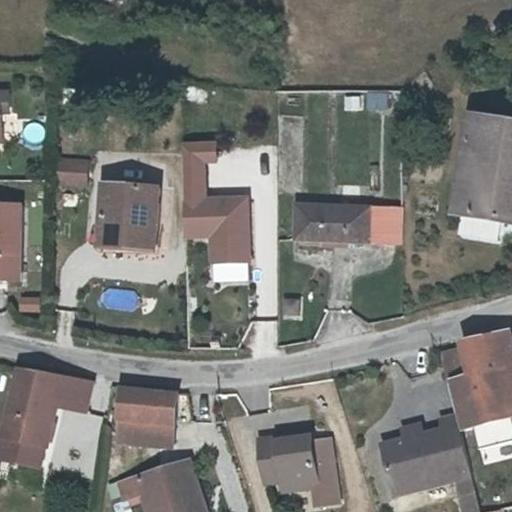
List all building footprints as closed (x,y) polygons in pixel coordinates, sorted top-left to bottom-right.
[(16,101),(4,102),(5,125),(17,126),(16,101)] [(367,101),(366,117),(387,119),(388,103),(367,101)] [(462,214),(511,222),(511,124),(477,118),(476,122),(462,214)] [(186,143),(189,241),(215,241),(216,284),(257,283),(254,195),(213,196),(212,164),(225,163),(225,142),(186,143)] [(89,163),(63,163),(62,184),(89,184),(89,163)] [(110,184),(109,248),(164,251),(167,187),(110,184)] [(304,204),(302,238),(327,239),(326,246),(352,249),(352,239),(406,242),(405,206),(304,204)] [(0,293),(24,293),(26,217),(0,216),(0,293)] [(23,313),(45,313),(45,296),(24,296),(23,313)] [(303,319),(303,298),(285,298),(284,319),(303,319)] [(278,353),(278,321),(250,320),(249,352),(278,353)] [(463,350),(471,378),(511,365),(511,360),(508,345),(511,344),(511,332),(511,330),(462,344),(463,350)] [(453,383),(471,378),(463,350),(441,355),(448,384),(453,383)] [(511,365),(471,378),(453,383),(479,472),(488,470),(486,463),(490,460),(481,431),(511,421),(511,415),(504,387),(511,384),(511,365)] [(7,439),(4,458),(46,468),(50,446),(57,409),(59,397),(86,399),(90,381),(17,372),(6,439),(7,439)] [(119,415),(177,421),(180,390),(122,385),(119,415)] [(59,397),(57,409),(84,412),(86,399),(59,397)] [(174,444),(177,421),(119,415),(117,437),(174,444)] [(385,453),(395,491),(455,478),(457,486),(474,482),(458,421),(442,426),(446,439),(425,444),(407,448),(385,453)] [(422,433),(404,438),(407,448),(425,444),(422,433)] [(269,489),(286,488),(288,495),(318,493),(317,477),(315,452),(315,447),(284,449),(283,445),(265,446),(269,489)] [(333,451),(315,452),(317,477),(334,476),(333,451)] [(152,511),(210,511),(196,466),(143,482),(152,511)] [(337,511),(334,476),(317,477),(318,493),(319,511),(337,511)] [(397,500),(457,486),(455,478),(395,491),(397,500)] [(481,511),(479,502),(462,506),(463,511),(481,511)]
